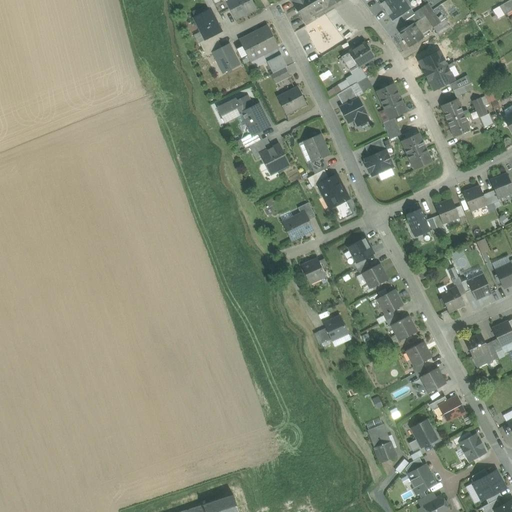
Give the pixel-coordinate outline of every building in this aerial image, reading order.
[(211,0),(205,0),(210,9),(215,7),(211,0)] [(225,0),(211,0),(215,7),(218,13),(229,8),(226,1),(226,0),(225,0)] [(227,0),(226,1),(229,8),(235,20),(256,9),(251,0),(227,0)] [(291,0),(293,3),(292,4),(302,20),(303,21),(313,15),(329,5),(330,6),(340,0),(291,0)] [(378,0),(385,10),(399,0),(378,0)] [(404,0),(399,0),(385,10),(393,22),(411,10),(404,0)] [(511,1),(511,0),(510,0),(499,7),(504,15),(511,10),(511,1)] [(504,15),(499,7),(493,11),(498,19),(504,15)] [(200,9),(192,13),(194,17),(202,13),(200,9)] [(194,17),(194,18),(205,40),(217,34),(221,32),(210,10),(202,13),(194,17)] [(437,18),(432,11),(425,16),(430,22),(429,23),(433,28),(440,23),(437,18)] [(313,15),(303,21),(302,20),(305,26),(315,21),(316,20),(313,15)] [(440,23),(433,28),(439,36),(451,29),(441,15),(437,18),(440,23)] [(413,23),(400,33),(409,47),(423,38),(421,35),(433,28),(429,23),(430,22),(425,16),(414,24),(413,23)] [(315,21),(305,26),(312,37),(321,31),(315,21)] [(267,27),(240,41),(243,46),(249,57),(255,54),(257,57),(277,47),(267,27)] [(303,27),(294,32),(299,40),(307,35),(303,27)] [(217,34),(205,40),(199,43),(202,48),(218,41),(219,40),(217,34)] [(218,41),(202,48),(206,57),(214,53),(222,49),(218,41)] [(365,42),(341,57),(350,72),(360,66),(375,57),(365,42)] [(222,49),(214,53),(224,72),(238,65),(228,45),(222,49)] [(249,57),(243,46),(237,49),(243,61),(249,58),(249,57)] [(439,52),(420,62),(425,71),(424,72),(426,76),(446,66),(439,52)] [(366,77),(360,66),(350,72),(352,75),(357,83),(366,77)] [(446,66),(426,76),(428,81),(429,80),(434,90),(454,80),(446,66)] [(284,68),(271,74),(276,84),(289,77),(284,68)] [(352,75),(346,79),(351,87),(357,83),(352,75)] [(290,77),(276,84),(279,91),(294,85),(290,77)] [(366,77),(357,83),(362,92),(363,94),(373,88),(366,77)] [(465,77),(450,85),(453,91),(464,86),(469,84),(465,77)] [(357,83),(351,87),(355,96),(362,92),(357,83)] [(394,83),(376,91),(390,120),(393,118),(407,112),(394,83)] [(464,86),(453,91),(456,97),(467,92),(464,86)] [(351,87),(337,95),(343,106),(357,99),(355,96),(351,87)] [(297,88),(278,97),(286,114),(305,105),(297,88)] [(484,95),(484,97),(487,104),(490,102),(496,100),(493,92),(484,95)] [(253,108),(247,96),(236,101),(242,113),(241,113),(239,114),(239,113),(238,114),(238,115),(237,115),(238,116),(237,117),(242,126),(247,123),(252,134),(252,135),(258,132),(269,126),(258,105),(253,108)] [(480,98),(472,102),(476,110),(484,106),(480,98)] [(343,106),(340,108),(348,123),(354,120),(358,126),(368,120),(365,114),(366,114),(358,99),(357,99),(343,106)] [(456,99),(441,106),(448,121),(463,115),(456,99)] [(235,100),(218,108),(225,123),(237,117),(238,116),(237,115),(238,115),(238,114),(239,113),(239,114),(241,113),(242,113),(236,101),(235,100)] [(496,100),(490,102),(493,109),(499,107),(496,100)] [(484,106),(476,110),(479,118),(487,114),(484,106)] [(487,114),(479,118),(484,129),(494,124),(489,113),(487,114)] [(463,115),(448,121),(454,137),(470,131),(463,115)] [(393,118),(390,120),(383,123),(387,131),(397,127),(393,118)] [(397,127),(387,131),(390,139),(401,135),(397,127)] [(258,132),(252,135),(252,134),(240,140),(245,149),(249,147),(263,140),(258,132)] [(419,133),(401,141),(415,170),(432,162),(419,133)] [(320,135),(304,142),(312,161),(312,162),(323,157),(329,155),(320,135)] [(263,140),(249,147),(256,160),(263,156),(262,153),(272,148),(266,138),(262,140),(263,140)] [(381,139),(365,146),(369,157),(386,150),(381,139)] [(310,162),(312,161),(304,142),(299,144),(307,164),(310,162)] [(272,148),(262,153),(263,156),(270,169),(275,167),(277,171),(289,165),(279,145),(272,148)] [(369,157),(365,159),(367,164),(365,164),(369,172),(370,172),(372,176),(393,167),(386,150),(369,157)] [(312,161),(310,162),(315,174),(324,170),(328,168),(323,157),(312,162),(312,161)] [(315,174),(314,175),(307,179),(312,188),(318,184),(329,179),(324,170),(315,174)] [(511,186),(507,174),(499,177),(499,178),(491,181),(494,191),(498,199),(511,193),(511,186)] [(329,179),(318,184),(325,197),(327,196),(333,207),(335,206),(338,212),(336,213),(340,221),(353,214),(346,201),(348,199),(336,175),(329,179)] [(483,195),(480,186),(472,189),(472,190),(463,193),(470,211),(486,205),(487,205),(483,195)] [(494,191),(489,193),(493,204),(499,202),(498,199),(494,191)] [(489,193),(483,195),(487,205),(486,205),(487,206),(493,204),(489,193)] [(452,199),(444,202),(444,203),(435,206),(439,215),(442,224),(443,224),(459,217),(455,208),(452,199)] [(315,217),(308,203),(298,208),(301,214),(304,213),(308,221),(315,217)] [(461,206),(455,208),(459,217),(464,215),(461,206)] [(428,220),(424,211),(417,214),(417,215),(408,218),(415,236),(431,230),(432,229),(428,220)] [(301,214),(283,223),(291,240),(313,230),(308,221),(304,213),(301,214)] [(439,215),(433,218),(438,229),(444,226),(443,224),(442,224),(439,215)] [(433,218),(428,220),(432,229),(431,230),(432,231),(438,229),(433,218)] [(365,238),(348,247),(356,262),(357,263),(374,254),(370,246),(369,246),(365,238)] [(484,238),(477,241),(482,252),(489,249),(484,238)] [(318,258),(309,262),(310,263),(302,266),(309,284),(326,276),(324,272),(319,261),(318,258)] [(365,258),(357,263),(356,262),(354,264),(357,269),(368,264),(365,258)] [(324,259),(319,261),(324,272),(329,270),(324,259)] [(511,264),(495,271),(503,289),(511,285),(511,283),(511,265),(511,263),(511,264)] [(368,264),(357,269),(359,274),(360,275),(362,274),(362,273),(370,269),(368,264)] [(370,269),(362,273),(362,274),(371,289),(388,280),(384,272),(383,272),(379,264),(370,269)] [(463,266),(455,269),(457,275),(465,271),(463,266)] [(454,267),(448,270),(453,280),(459,277),(457,275),(455,269),(454,267)] [(359,274),(355,276),(364,293),(371,289),(362,274),(360,275),(359,274)] [(468,282),(467,282),(471,291),(475,300),(483,296),(491,292),(483,275),(468,282)] [(461,282),(459,278),(452,281),(454,286),(455,285),(456,287),(460,296),(466,293),(461,282)] [(467,280),(461,282),(466,293),(471,291),(467,282),(468,282),(467,280)] [(445,285),(438,288),(441,294),(448,291),(445,285)] [(456,287),(440,295),(448,312),(456,309),(456,308),(464,304),(460,296),(456,287)] [(379,298),(377,299),(385,315),(394,310),(403,306),(398,297),(398,298),(394,290),(379,298)] [(376,292),(368,296),(371,301),(377,299),(379,298),(376,292)] [(394,310),(385,315),(385,314),(383,316),(386,321),(396,316),(394,310)] [(340,316),(332,320),(324,324),(326,328),(331,339),(332,341),(348,334),(340,316)] [(383,316),(376,319),(379,325),(386,321),(383,316)] [(396,316),(386,321),(389,327),(391,326),(391,325),(399,321),(396,316)] [(399,321),(391,325),(391,326),(399,341),(417,332),(412,324),(408,316),(399,321)] [(511,330),(508,321),(500,325),(501,325),(492,329),(497,339),(500,346),(511,340),(511,330)] [(326,328),(317,332),(322,344),(331,339),(326,328)] [(481,334),(473,337),(474,337),(465,341),(472,357),(473,359),(476,367),(486,363),(489,364),(492,363),(493,361),(489,352),(489,351),(486,344),(481,334)] [(497,339),(491,342),(496,353),(502,350),(500,346),(497,339)] [(423,342),(406,351),(414,367),(432,358),(427,350),(423,342)] [(491,342),(486,344),(489,351),(489,352),(493,361),(498,358),(496,353),(491,342)] [(472,357),(466,359),(471,370),(476,367),(473,359),(472,357)] [(422,362),(414,367),(414,366),(412,367),(415,373),(425,368),(422,362)] [(425,368),(415,373),(418,379),(420,378),(420,377),(428,373),(425,368)] [(428,373),(420,377),(420,378),(428,393),(445,384),(441,376),(437,368),(428,373)] [(445,397),(429,405),(432,410),(439,407),(448,402),(445,397)] [(448,402),(439,407),(447,421),(465,412),(457,397),(448,402)] [(367,425),(369,431),(383,425),(381,420),(367,425)] [(426,420),(411,428),(422,447),(437,440),(426,420)] [(383,425),(369,431),(381,463),(395,457),(383,425)] [(469,431),(454,440),(456,445),(472,436),(469,431)] [(472,436),(460,443),(462,448),(461,449),(465,456),(466,456),(469,461),(485,452),(482,447),(483,446),(480,439),(479,440),(476,434),(472,436)] [(392,435),(387,436),(392,448),(396,447),(392,435)] [(420,451),(410,456),(413,461),(423,456),(420,451)] [(419,458),(410,463),(405,469),(408,474),(423,466),(419,458)] [(403,461),(395,471),(400,475),(405,469),(405,468),(408,465),(403,461)] [(423,466),(408,474),(416,488),(414,489),(416,494),(435,484),(425,465),(423,466)] [(472,483),(477,492),(501,479),(496,470),(472,483)] [(408,474),(401,478),(404,483),(411,479),(408,474)] [(477,492),(481,501),(505,488),(501,479),(477,492)] [(421,498),(417,500),(421,507),(423,506),(436,499),(433,492),(426,496),(421,498)] [(238,511),(233,495),(203,505),(205,511),(238,511)] [(436,499),(423,506),(426,511),(446,511),(450,511),(442,496),(436,499)] [(485,511),(490,511),(494,510),(503,505),(499,498),(483,507),(485,511)] [(511,511),(511,500),(503,505),(494,510),(494,511),(511,511)]
